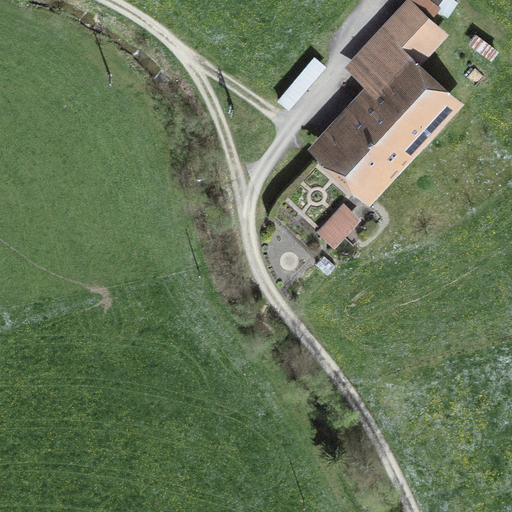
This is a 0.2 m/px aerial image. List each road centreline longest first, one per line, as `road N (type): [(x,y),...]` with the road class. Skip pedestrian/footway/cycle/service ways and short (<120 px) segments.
road 1 (track): [(417,511),(345,383),(280,303),(255,250),(209,87),(161,30),(108,0)]
road 2 (track): [(338,85),(265,173),(250,228)]
road 3 (track): [(178,45),(297,130)]
